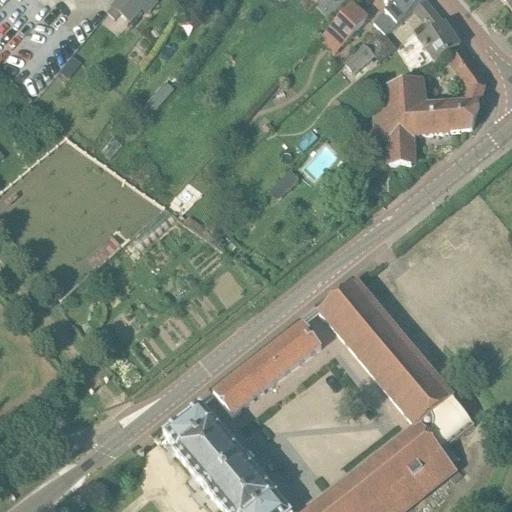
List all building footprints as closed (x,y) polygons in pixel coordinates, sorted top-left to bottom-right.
[(119,0),(111,9),(106,15),(115,23),(120,17),(131,26),(153,0),(119,0)] [(379,32),(372,39),(377,44),(386,38),(426,4),(426,3),(423,0),(385,0),(392,8),(385,15),(388,17),(376,29),(379,32)] [(511,0),(501,0),(511,14),(511,0)] [(330,31),(329,33),(344,46),(369,20),(353,5),(337,21),(338,22),(330,31)] [(436,16),(414,34),(419,42),(417,44),(434,67),(434,68),(445,61),(460,51),(444,26),(436,16)] [(364,46),(344,64),(354,78),(375,58),(364,46)] [(460,51),(445,61),(463,88),(469,88),(486,87),(460,51)] [(164,85),(147,105),(154,112),(172,91),(164,85)] [(403,87),(370,89),(373,146),(386,146),(387,171),(417,169),(415,138),(476,134),(482,109),(427,112),(425,86),(403,87)] [(292,173),(271,191),(280,201),(300,183),(292,173)] [(189,219),(184,226),(203,240),(207,233),(189,219)] [(202,408),(164,437),(177,454),(175,457),(193,478),(221,511),(411,511),(458,476),(441,454),(475,428),(454,403),(357,286),(317,316),(320,320),(412,431),(310,511),(288,511),(278,500),(279,498),(215,421),(213,422),(202,408)] [(305,327),(215,398),(234,421),(323,352),(307,330),(305,327)]
